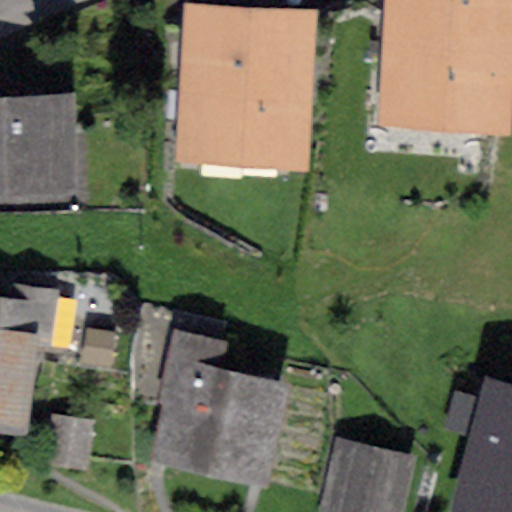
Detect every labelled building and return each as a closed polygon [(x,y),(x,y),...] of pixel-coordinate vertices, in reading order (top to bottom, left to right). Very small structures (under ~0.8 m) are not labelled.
[(404,0),(399,101),(488,106),(494,0),(404,0)] [(196,139),(285,144),(292,28),(203,23),(196,139)] [(0,178),(57,177),(54,106),(0,107),(0,178)] [(0,300),(0,414),(17,417),(33,306),(0,300)] [(169,446),(252,465),(269,389),(207,375),(219,326),(140,309),(129,357),(174,368),(169,393),(180,395),(169,446)] [(469,493),(511,504),(511,398),(495,394),(469,493)] [(341,447),(326,511),(332,511),(391,511),(403,461),(341,447)]
